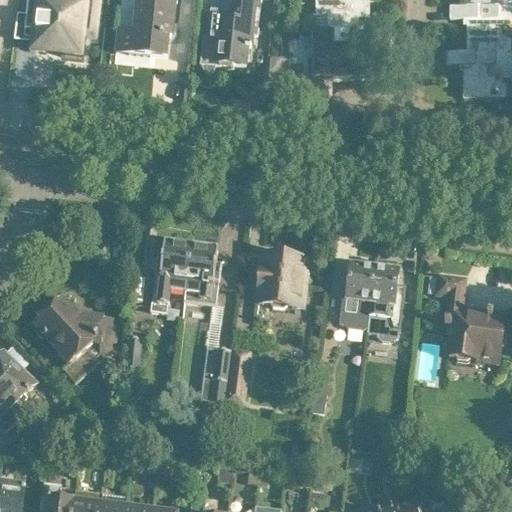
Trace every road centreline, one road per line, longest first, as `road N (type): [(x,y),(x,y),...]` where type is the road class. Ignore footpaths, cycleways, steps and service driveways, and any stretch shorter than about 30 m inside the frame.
road 1 (tertiary): [(39,153),(329,190)]
road 2 (tertiary): [(329,190),(511,212)]
road 3 (residential): [(329,190),(339,109),(408,109)]
road 4 (residential): [(0,278),(28,236),(39,153)]
